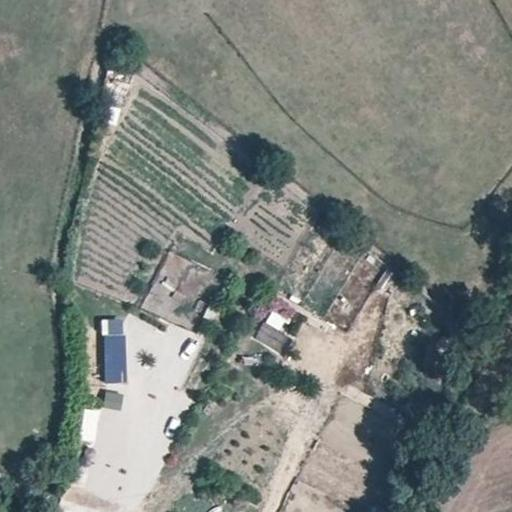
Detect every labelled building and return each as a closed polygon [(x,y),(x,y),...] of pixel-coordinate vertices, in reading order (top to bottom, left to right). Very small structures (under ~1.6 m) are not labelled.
[(386,268),(375,289),(391,297),(401,276),(386,268)] [(281,350),(296,318),(273,307),(258,339),(281,350)] [(313,352),(307,367),(342,381),(358,343),(302,321),(293,344),(313,352)] [(168,329),(151,375),(182,386),(199,340),(168,329)] [(88,468),(87,492),(122,493),(122,469),(88,468)]
